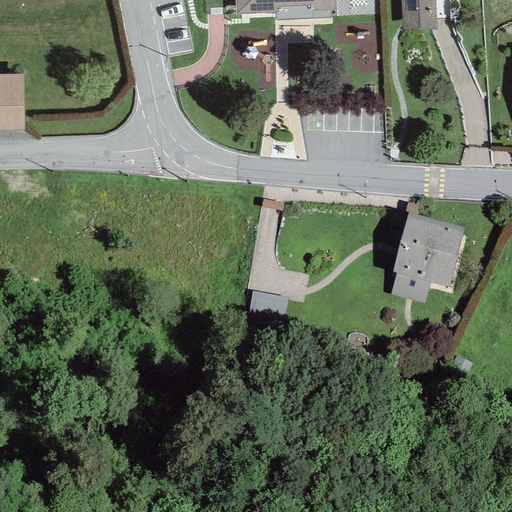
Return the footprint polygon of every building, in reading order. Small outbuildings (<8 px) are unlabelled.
[(233,0),(234,21),(380,16),(379,0),(233,0)] [(401,0),(402,18),(434,17),(432,0),(401,0)] [(0,77),(0,129),(21,129),(18,76),(0,77)] [(406,228),(390,280),(446,297),(462,245),(406,228)] [(286,324),(289,294),(253,291),(250,320),(286,324)]
